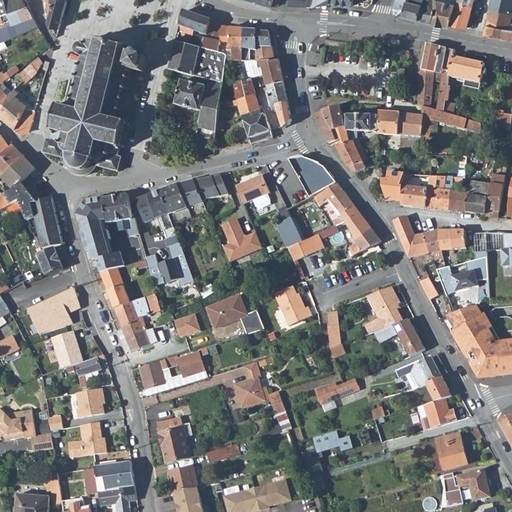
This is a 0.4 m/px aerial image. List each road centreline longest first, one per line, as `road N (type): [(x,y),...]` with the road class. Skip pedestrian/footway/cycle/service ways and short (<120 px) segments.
road 1 (residential): [(150,511),(137,409),(87,303),(69,209),(74,184)]
road 2 (residential): [(476,407),(390,238),(312,137)]
road 3 (residential): [(179,0),(133,181)]
road 4 (residential): [(133,181),(289,145)]
road 5 (residential): [(511,48),(378,27)]
road 6 (residential): [(74,29),(30,153)]
